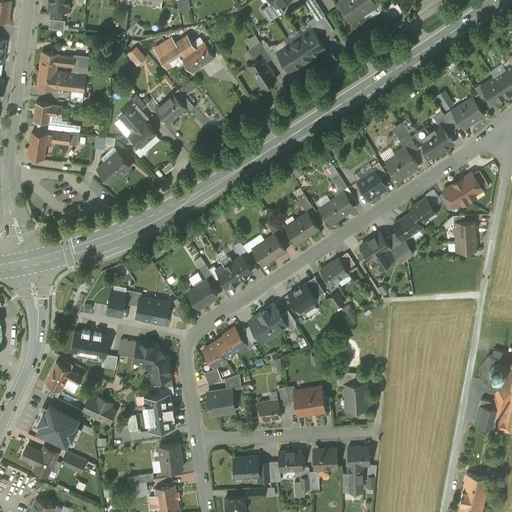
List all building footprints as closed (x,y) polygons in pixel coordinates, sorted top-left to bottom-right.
[(10,0),(0,0),(0,18),(8,20),(10,0)] [(49,0),(50,0),(49,7),(65,9),(66,4),(68,4),(68,0),(49,0)] [(342,0),(340,2),(351,18),(359,13),(358,12),(366,6),(368,8),(375,3),(373,0),(342,0)] [(395,0),(394,0),(390,2),(395,10),(400,7),(395,0)] [(390,2),(385,6),(392,16),(397,13),(395,10),(390,2)] [(334,30),(325,14),(317,19),(324,31),(326,35),(334,30)] [(315,16),(307,21),(312,29),(313,28),(317,36),(324,31),(317,19),(315,16)] [(65,20),(50,18),(49,28),(64,30),(65,20)] [(138,20),(133,28),(141,34),(146,25),(138,20)] [(317,36),(313,28),(312,29),(301,36),(314,56),(316,55),(316,53),(325,47),(317,36)] [(163,33),(146,38),(157,55),(159,54),(159,53),(171,45),(163,33)] [(171,45),(159,53),(159,54),(167,66),(182,56),(195,47),(187,35),(171,45)] [(301,36),(289,44),(302,63),(307,60),(308,58),(310,57),(312,57),(314,56),(301,36)] [(195,47),(182,56),(192,71),(214,56),(205,41),(195,47)] [(260,41),(250,47),(253,52),(257,50),(261,57),(262,56),(266,62),(266,61),(271,58),(265,48),(260,41)] [(273,43),(265,48),(271,58),(275,63),(282,58),(277,51),(278,51),(273,43)] [(278,51),(277,51),(282,58),(290,70),(299,64),(300,65),(302,63),(289,44),(278,51)] [(136,47),(128,53),(135,61),(143,54),(136,47)] [(58,53),(42,51),(40,67),(56,69),(57,64),(58,54),(58,53)] [(74,56),(58,54),(57,64),(62,64),(72,66),(73,66),(74,56)] [(261,57),(248,65),(262,87),(276,78),(266,61),(266,62),(262,56),(261,57)] [(56,69),(40,67),(37,87),(53,89),(54,85),(56,70),(56,69)] [(506,69),(494,77),(505,94),(511,89),(511,77),(506,69)] [(86,74),(56,70),(54,85),(71,87),(70,95),(80,97),(79,102),(82,103),(86,74)] [(482,84),(481,85),(489,95),(493,102),(505,94),(494,77),(482,84)] [(191,79),(179,87),(184,93),(196,86),(191,79)] [(489,95),(481,85),(482,84),(481,82),(474,87),(482,99),(489,95)] [(448,109),(457,103),(447,88),(438,94),(448,109)] [(146,104),(136,92),(130,97),(134,101),(134,100),(142,108),(146,104)] [(178,97),(174,92),(156,107),(169,121),(176,115),(175,115),(185,106),(186,105),(178,97)] [(184,93),(178,97),(186,105),(185,106),(189,111),(195,106),(184,93)] [(453,109),(452,110),(461,123),(463,126),(482,114),(472,97),(453,109)] [(142,108),(134,100),(134,101),(128,106),(130,108),(121,116),(128,124),(129,123),(134,129),(129,133),(141,146),(141,145),(157,131),(146,120),(149,117),(142,108)] [(62,105),(35,102),(33,119),(49,121),(50,115),(54,115),(54,119),(60,120),(62,105)] [(452,108),(444,113),(444,114),(453,128),(461,123),(452,110),(453,109),(452,108)] [(440,124),(441,123),(449,136),(456,132),(453,128),(444,114),(444,113),(442,112),(435,116),(440,124)] [(74,125),(52,122),(52,128),(73,130),(74,125)] [(441,126),(430,133),(425,125),(416,131),(420,137),(432,156),(453,142),(449,136),(441,123),(440,124),(441,126)] [(70,133),(52,130),(52,134),(51,140),(69,143),(70,133)] [(52,134),(32,131),(28,156),(44,158),(46,140),(51,140),(52,134)] [(418,147),(408,131),(398,138),(403,144),(404,144),(410,153),(418,147)] [(79,133),(70,132),(70,133),(69,143),(78,144),(79,133)] [(106,136),(96,135),(94,147),(104,148),(106,136)] [(403,144),(384,157),(383,156),(383,157),(398,178),(418,165),(410,153),(404,144),(403,144)] [(141,146),(136,150),(141,155),(146,150),(141,145),(141,146)] [(117,150),(106,160),(98,168),(111,182),(131,165),(117,150)] [(386,172),(379,160),(371,165),(374,169),(379,176),(386,172)] [(301,176),(306,169),(299,164),(294,170),(301,176)] [(374,169),(357,180),(368,198),(381,189),(380,188),(385,185),(379,176),(374,169)] [(489,184),(479,169),(473,173),(481,185),(480,185),(482,188),(489,184)] [(472,171),(458,180),(469,198),(475,194),(473,190),(480,185),(481,185),(473,173),(472,171)] [(347,186),(339,173),(331,178),(339,191),(347,186)] [(458,180),(443,189),(445,191),(452,203),(452,202),(460,198),(463,202),(469,198),(458,180)] [(434,188),(425,194),(426,196),(429,200),(432,199),(438,195),(434,188)] [(452,203),(445,191),(439,195),(441,198),(448,210),(455,206),(452,202),(452,203)] [(312,205),(304,192),(297,197),(305,209),(312,205)] [(343,192),(321,206),(332,222),(354,208),(343,192)] [(438,195),(432,199),(435,203),(441,198),(439,195),(438,195)] [(426,196),(410,207),(412,210),(420,222),(429,216),(430,217),(437,213),(436,211),(429,200),(426,196)] [(412,210),(393,223),(398,230),(403,238),(403,237),(422,225),(420,222),(412,210)] [(308,211),(286,226),(288,229),(287,230),(289,233),(291,233),(296,242),(311,232),(312,233),(319,229),(308,211)] [(271,214),(264,218),(272,231),(279,226),(271,214)] [(464,220),(454,221),(455,251),(476,250),(475,220),(464,220)] [(403,238),(398,230),(392,234),(399,245),(406,241),(403,237),(403,238)] [(380,231),(361,244),(371,259),(390,246),(385,238),(380,231)] [(245,246),(236,233),(229,237),(238,250),(245,246)] [(274,233),(253,247),(255,250),(255,252),(256,255),(258,255),(263,263),(278,254),(279,255),(286,250),(274,233)] [(399,245),(392,234),(385,238),(390,246),(392,250),(399,245)] [(413,252),(406,241),(399,245),(406,257),(413,252)] [(399,245),(392,250),(396,256),(400,261),(406,257),(399,245)] [(390,246),(371,259),(377,268),(396,256),(392,250),(390,246)] [(242,255),(233,260),(229,254),(221,259),(224,264),(224,263),(235,281),(238,279),(238,280),(252,270),(242,255)] [(209,267),(200,255),(194,259),(205,277),(212,272),(209,267)] [(339,257),(320,269),(330,284),(349,272),(339,257)] [(235,281),(224,263),(224,264),(217,268),(216,269),(221,276),(228,286),(230,284),(230,285),(238,280),(238,279),(235,281)] [(214,264),(209,267),(212,272),(217,279),(221,276),(216,269),(217,268),(214,264)] [(199,271),(189,277),(195,286),(204,280),(199,271)] [(170,275),(165,278),(169,285),(174,282),(170,275)] [(195,286),(188,291),(199,307),(217,295),(206,278),(204,280),(195,286)] [(306,281),(290,291),(301,308),(317,297),(306,281)] [(134,290),(126,288),(125,293),(126,293),(124,302),(131,304),(134,290)] [(141,291),(134,290),(131,304),(138,305),(140,296),(141,291)] [(125,293),(111,291),(107,310),(122,313),(124,302),(126,293),(125,293)] [(337,293),(330,297),(337,308),(344,303),(337,293)] [(140,296),(138,305),(136,316),(151,318),(155,299),(140,296)] [(169,301),(155,299),(151,318),(166,321),(169,301)] [(347,315),(357,310),(352,302),(343,306),(347,315)] [(188,315),(180,303),(174,307),(182,318),(188,315)] [(273,303),(266,307),(266,308),(263,310),(263,311),(249,320),(259,335),(270,328),(273,332),(286,324),(286,323),(280,313),(273,303)] [(288,308),(280,313),(286,323),(286,324),(288,326),(296,321),(288,308)] [(73,324),(69,349),(108,355),(112,329),(73,324)] [(225,334),(204,348),(215,365),(225,358),(225,357),(245,343),(246,343),(241,336),(235,326),(224,333),(225,334)] [(254,344),(246,332),(241,336),(246,343),(245,343),(248,348),(254,344)] [(137,340),(121,338),(118,352),(135,355),(137,340)] [(159,345),(157,346),(155,343),(137,340),(135,355),(134,360),(142,362),(138,368),(142,362),(144,360),(152,369),(150,370),(144,373),(145,374),(150,371),(152,379),(157,378),(172,376),(169,358),(166,356),(168,354),(159,345)] [(511,421),(511,352),(493,348),(492,353),(489,353),(482,364),(481,374),(480,377),(484,380),(486,382),(489,384),(492,386),(497,388),(494,401),(482,398),(480,399),(479,403),(480,404),(476,422),(493,426),(495,419),(498,420),(496,427),(510,430),(511,421)] [(284,368),(282,356),(279,356),(277,349),(271,350),(274,370),(284,368)] [(62,364),(56,361),(46,381),(61,389),(68,377),(78,383),(82,376),(71,370),(72,369),(70,368),(73,363),(65,359),(62,364)] [(217,366),(204,371),(209,383),(222,378),(217,366)] [(358,372),(337,370),(338,384),(344,383),(359,382),(358,372)] [(240,371),(225,377),(227,388),(232,387),(232,388),(242,387),(240,371)] [(172,376),(157,378),(158,386),(173,384),(172,376)] [(61,389),(46,381),(41,390),(57,397),(61,389)] [(359,382),(344,383),(345,397),(348,397),(349,407),(346,407),(346,408),(368,407),(366,382),(359,382)] [(294,384),(287,385),(289,400),(296,398),(294,390),(295,389),(294,384)] [(287,385),(279,386),(282,404),(289,403),(289,400),(287,385)] [(295,389),(294,390),(296,398),(298,413),(324,409),(321,386),(295,389)] [(227,388),(221,389),(221,390),(207,392),(210,413),(233,410),(232,401),(234,400),(232,388),(232,387),(227,388)] [(173,409),(171,392),(145,396),(148,413),(173,409)] [(112,400),(100,395),(98,399),(89,395),(83,408),(96,414),(96,416),(101,419),(103,418),(110,421),(116,408),(110,405),(112,400)] [(278,398),(258,401),(260,420),(281,417),(278,398)] [(50,403),(47,410),(43,408),(38,420),(41,422),(38,429),(67,442),(70,435),(74,437),(79,425),(76,423),(79,416),(50,403)] [(176,426),(173,409),(148,413),(150,430),(176,426)] [(179,441),(159,444),(163,469),(183,466),(179,441)] [(369,444),(347,446),(349,464),(359,463),(370,463),(369,444)] [(58,452),(44,445),(41,451),(27,445),(22,455),(36,462),(33,469),(52,477),(55,471),(50,469),(58,452)] [(335,447),(313,448),(314,467),(336,466),(335,447)] [(302,449),(279,450),(279,460),(280,468),(290,468),(290,467),(302,466),(302,467),(303,467),(303,466),(302,449)] [(87,459),(67,450),(61,462),(81,470),(87,459)] [(257,455),(234,456),(235,474),(244,473),(244,475),(258,475),(259,474),(258,462),(257,455)] [(279,460),(269,461),(270,479),(281,478),(280,468),(279,460)] [(269,461),(258,462),(259,474),(258,475),(258,480),(270,479),(269,461)] [(359,463),(349,464),(349,472),(349,489),(350,489),(352,491),(355,491),(358,489),(362,489),(362,478),(359,478),(359,463)] [(300,480),(294,480),(295,495),(304,495),(304,487),(309,487),(308,476),(309,475),(309,470),(309,465),(303,466),(303,467),(303,469),(300,469),(300,480)] [(316,469),(309,470),(309,475),(310,488),(319,487),(318,471),(316,469)] [(153,471),(137,473),(139,481),(146,479),(154,478),(153,471)] [(488,477),(465,472),(456,511),(488,511),(489,511),(482,510),(488,477)] [(375,475),(367,475),(366,485),(374,486),(375,475)] [(139,481),(129,482),(131,494),(148,492),(146,479),(139,481)] [(175,484),(156,487),(159,509),(178,506),(175,484)] [(274,486),(264,487),(265,495),(275,495),(274,486)] [(264,487),(248,488),(248,496),(265,495),(264,487)] [(245,511),(244,495),(225,496),(226,511),(245,511)] [(51,511),(54,505),(36,497),(29,511),(51,511)] [(59,511),(62,507),(55,503),(54,505),(51,511),(59,511)]
